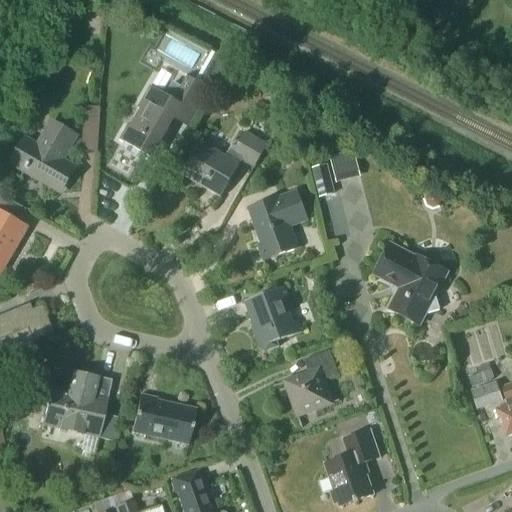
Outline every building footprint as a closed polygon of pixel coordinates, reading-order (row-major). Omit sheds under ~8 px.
[(60,15),(46,41),(56,47),(70,21),(60,15)] [(190,76),(183,88),(173,82),(166,94),(151,86),(139,107),(142,108),(132,126),(129,124),(120,140),(154,159),(176,119),(190,127),(212,89),(190,76)] [(63,162),(76,138),(52,125),(40,147),(27,140),(13,164),(60,190),(73,167),(63,162)] [(84,126),(82,150),(98,151),(100,127),(84,126)] [(248,133),(238,149),(232,145),(226,155),(203,142),(184,176),(222,199),(244,161),(255,168),(268,145),(248,133)] [(353,148),(329,154),(336,183),(360,177),(353,148)] [(325,166),(312,169),(319,198),(332,195),(325,166)] [(298,249),(291,228),(308,222),(297,190),(250,207),(262,242),(259,244),(265,261),(298,249)] [(427,206),(433,209),(438,207),(441,201),(440,195),(434,192),(428,194),(425,200),(427,206)] [(0,276),(1,276),(28,228),(4,214),(12,200),(0,193),(0,276)] [(435,295),(448,272),(417,256),(416,258),(390,244),(374,275),(391,284),(395,298),(389,310),(419,326),(425,314),(440,310),(435,295)] [(252,327),(260,350),(265,351),(279,347),(278,343),(304,334),(300,321),(293,324),(288,309),(294,307),(287,287),(246,302),(255,326),(252,327)] [(0,339),(12,335),(25,368),(41,361),(33,341),(53,333),(42,306),(21,314),(19,308),(0,315),(0,339)] [(459,335),(468,362),(508,350),(499,320),(483,325),(483,328),(459,335)] [(350,340),(341,343),(346,356),(355,353),(350,340)] [(325,381),(340,375),(332,351),(306,360),(311,375),(287,383),(299,417),(333,405),(325,381)] [(468,378),(471,386),(495,378),(489,363),(477,368),(479,374),(468,378)] [(71,372),(67,390),(52,387),(42,427),(112,443),(117,419),(104,416),(108,399),(94,396),(98,378),(71,372)] [(496,382),(471,391),(478,410),(503,401),(496,382)] [(511,382),(501,386),(508,405),(498,408),(507,436),(511,434),(511,382)] [(189,445),(196,409),(157,401),(158,399),(141,395),(133,433),(189,445)] [(381,458),(371,430),(344,440),(350,456),(326,464),(335,491),(332,494),(335,500),(339,501),(341,507),(375,495),(364,464),(381,458)] [(210,511),(196,472),(171,481),(181,511),(210,511)] [(135,511),(128,492),(111,498),(116,511),(135,511)] [(112,511),(110,511),(106,499),(91,503),(94,511),(112,511)]
